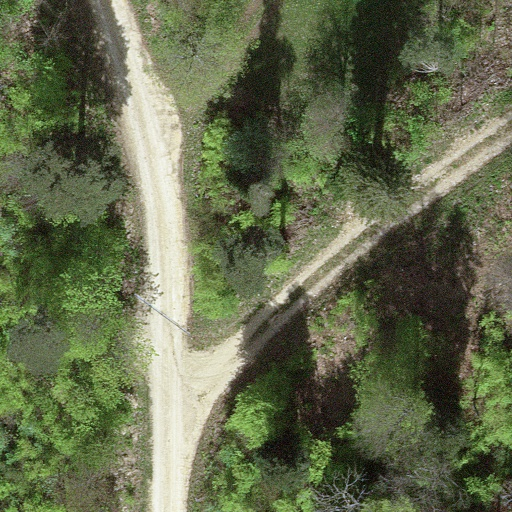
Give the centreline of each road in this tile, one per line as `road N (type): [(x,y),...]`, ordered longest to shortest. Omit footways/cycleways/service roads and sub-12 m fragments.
road 1 (track): [(113,0),(157,181),(176,410),(169,511)]
road 2 (track): [(176,410),(320,277),(511,121)]
